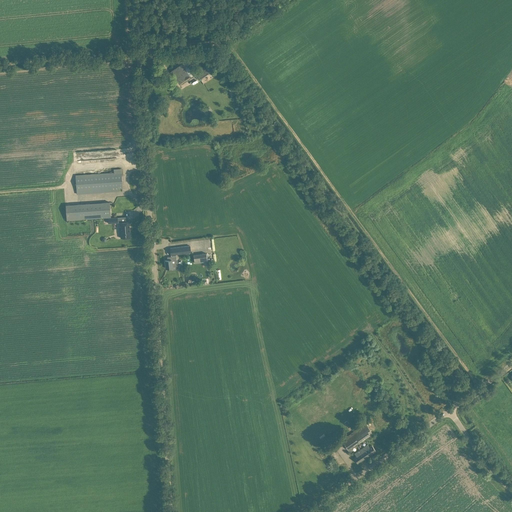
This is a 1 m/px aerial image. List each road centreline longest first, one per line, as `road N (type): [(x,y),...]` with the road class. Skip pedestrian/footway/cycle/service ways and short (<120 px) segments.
road 1 (unclassified): [(170,511),(134,0)]
road 2 (unclassified): [(310,511),(450,411)]
road 3 (track): [(0,64),(137,50)]
